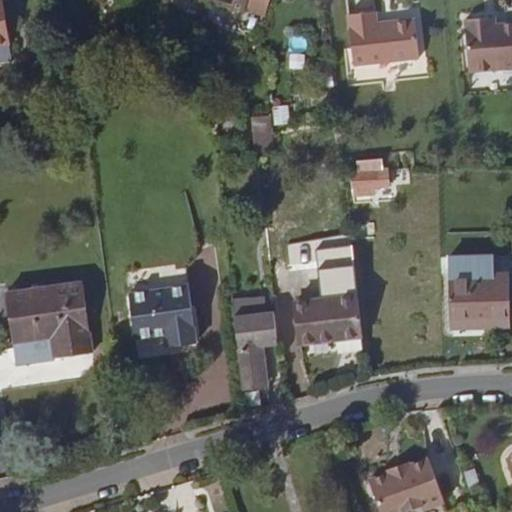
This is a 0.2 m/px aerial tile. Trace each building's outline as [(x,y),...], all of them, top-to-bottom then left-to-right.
[(0,0),(0,36),(12,34),(6,0),(0,0)] [(370,19),(369,8),(341,11),(346,61),(412,54),(409,19),(406,19),(402,15),(389,17),(386,21),(377,22),(377,18),(370,19)] [(511,66),(511,21),(501,22),(494,23),(493,16),(470,18),(475,70),(511,66)] [(276,150),(268,122),(253,126),(261,154),(276,150)] [(345,184),(371,181),(369,167),(360,168),(360,171),(351,172),(350,166),(343,167),(345,184)] [(369,167),(371,181),(381,180),(380,166),(369,167)] [(343,221),(345,249),(354,248),(353,236),(366,234),(365,220),(343,221)] [(443,338),(463,338),(463,328),(503,327),(502,286),(482,287),(481,269),(441,271),(443,338)] [(501,269),(481,269),(482,287),(502,286),(501,269)] [(89,353),(80,280),(4,289),(9,341),(48,336),(50,357),(89,353)] [(292,329),(353,323),(349,285),(287,291),(292,329)] [(128,294),(133,339),(163,336),(164,341),(174,340),(175,347),(194,345),(188,288),(128,294)] [(267,304),(260,305),(264,338),(270,337),(267,304)] [(234,307),(243,382),(260,380),(257,359),(260,359),(258,339),(264,338),(260,305),(234,307)] [(463,328),(463,338),(504,337),(503,327),(463,328)] [(174,340),(164,341),(164,348),(175,347),(174,340)] [(427,461),(419,463),(433,503),(440,500),(427,461)] [(424,511),(434,507),(433,503),(419,463),(408,466),(408,463),(385,471),(386,473),(367,480),(378,511),(403,511),(419,507),(424,511)]
